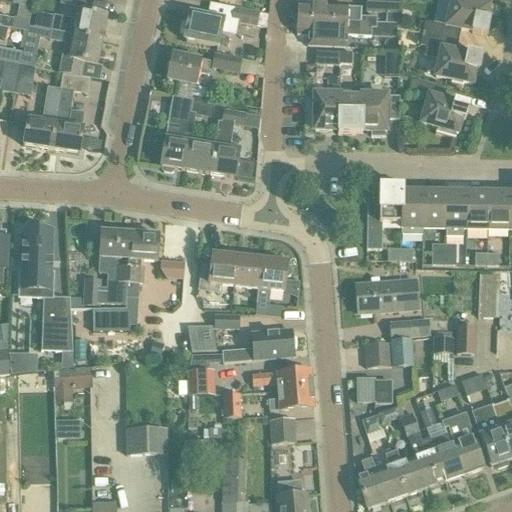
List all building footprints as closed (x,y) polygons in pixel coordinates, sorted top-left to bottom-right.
[(366,0),(366,15),(386,16),(386,20),(386,24),(398,24),(398,16),(399,16),(400,0),(366,0)] [(425,23),(423,35),(458,42),(461,30),(472,33),(472,34),(486,37),(489,22),(486,21),(489,7),(479,5),(480,2),(472,0),(468,0),(468,3),(453,0),(451,0),(451,4),(438,1),(433,25),(425,23)] [(364,23),(365,19),(361,19),(361,8),(299,6),(298,20),(364,23)] [(182,36),(185,37),(184,42),(218,48),(221,34),(235,37),(238,25),(257,29),(257,28),(267,30),(268,16),(259,14),(259,13),(234,8),(231,22),(190,14),(188,24),(184,23),(180,25),(178,33),(182,36)] [(36,19),(34,29),(51,33),(73,37),(101,43),(106,18),(78,13),(76,22),(37,14),(36,19)] [(0,26),(7,28),(27,33),(28,28),(13,25),(14,20),(0,17),(0,26)] [(298,20),(297,35),(307,35),(307,47),(340,49),(346,49),(347,37),(370,38),(370,29),(375,29),(376,24),(376,20),(365,19),(364,23),(298,20)] [(63,75),(80,79),(83,64),(96,67),(101,43),(73,37),(51,33),(49,42),(65,45),(59,75),(63,75)] [(47,55),(48,36),(35,35),(34,54),(47,55)] [(475,72),(479,73),(482,58),(467,55),(467,56),(456,53),(458,42),(423,35),(420,47),(426,48),(424,57),(439,60),(436,78),(452,81),(451,85),(462,87),(463,84),(472,86),(475,72)] [(3,63),(19,66),(20,66),(22,53),(0,49),(0,62),(3,63)] [(399,79),(400,52),(385,52),(384,79),(399,79)] [(339,66),(340,54),(316,53),(315,67),(339,68),(339,66)] [(340,54),(339,66),(351,66),(351,54),(340,54)] [(167,81),(179,84),(175,99),(192,102),(198,75),(208,76),(210,63),(201,61),(172,55),(167,81)] [(239,75),(242,60),(214,55),(211,70),(239,75)] [(19,66),(3,63),(0,85),(0,93),(14,95),(19,66)] [(20,66),(19,66),(14,95),(31,98),(35,69),(20,67),(20,66)] [(54,125),(50,151),(78,156),(80,149),(81,140),(83,130),(80,130),(83,114),(70,112),(73,94),(86,96),(89,82),(80,80),(80,79),(63,75),(60,91),(54,125)] [(315,96),(314,132),(338,133),(339,133),(339,100),(340,100),(340,97),(339,97),(339,80),(326,79),(326,97),(315,96)] [(437,129),(436,135),(455,140),(457,135),(461,121),(465,122),(469,107),(455,103),(454,105),(443,102),(447,90),(411,80),(408,92),(429,98),(421,125),(437,129)] [(50,151),(54,125),(60,91),(47,89),(42,123),(27,121),(23,146),(50,151)] [(338,133),(338,136),(362,137),(362,133),(362,101),(362,97),(362,92),(351,92),(351,100),(340,100),(339,100),(339,133),(338,133)] [(399,121),(400,98),(362,97),(362,101),(362,133),(371,133),(371,138),(386,138),(386,133),(387,121),(399,121)] [(212,105),(192,102),(175,99),(172,98),(170,112),(181,114),(178,131),(167,129),(166,139),(191,143),(195,117),(210,119),(212,105)] [(219,123),(211,177),(235,181),(236,178),(251,180),(253,165),(238,163),(240,151),(230,149),(233,127),(243,129),(246,115),(223,111),(221,124),(219,123)] [(211,177),(219,123),(218,123),(214,147),(191,143),(186,173),(211,177)] [(166,139),(161,169),(162,169),(162,172),(164,174),(171,175),(174,174),(174,171),(186,173),(191,143),(166,139)] [(81,140),(80,149),(99,152),(100,143),(81,140)] [(379,201),(367,200),(366,251),(378,252),(379,230),(401,230),(402,194),(402,189),(379,188),(379,201)] [(401,230),(401,236),(423,236),(423,230),(423,195),(402,194),(401,230)] [(445,195),(423,195),(423,230),(444,231),(445,195)] [(467,195),(445,195),(444,231),(446,231),(446,239),(463,239),(463,231),(466,231),(467,195)] [(488,196),(467,195),(466,231),(488,231),(488,196)] [(510,196),(488,196),(488,231),(509,232),(510,196)] [(72,355),(70,312),(70,311),(69,300),(67,300),(67,309),(56,309),(56,307),(52,307),(51,307),(51,302),(53,302),(53,300),(54,274),(50,274),(51,234),(24,233),(23,273),(19,273),(18,286),(19,286),(19,296),(37,297),(36,301),(43,301),(42,315),(48,316),(47,354),(61,355),(72,355)] [(100,259),(99,274),(109,275),(108,290),(100,290),(100,305),(125,307),(126,298),(130,235),(101,233),(100,259)] [(158,237),(130,235),(126,298),(138,299),(139,286),(143,286),(145,270),(140,270),(140,262),(157,263),(158,237)] [(401,252),(388,251),(387,263),(401,263),(401,252)] [(401,252),(401,263),(412,264),(412,252),(401,252)] [(201,267),(198,293),(219,295),(219,286),(234,287),(237,257),(212,254),(211,268),(201,267)] [(444,267),(444,255),(432,255),(431,267),(444,267)] [(444,255),(444,267),(456,268),(456,255),(444,255)] [(487,268),(487,256),(475,256),(474,268),(487,268)] [(487,256),(487,268),(499,268),(499,256),(487,256)] [(237,257),(234,287),(258,290),(259,290),(261,259),(237,257)] [(286,265),(286,262),(261,259),(259,290),(258,290),(255,318),(280,320),(282,308),(268,307),(270,291),(283,292),(285,277),(288,277),(290,275),(291,272),(291,269),(289,267),(286,265)] [(161,271),(166,280),(183,281),(184,265),(161,264),(161,271)] [(495,320),(496,278),(482,277),(481,320),(495,320)] [(99,309),(101,282),(84,281),(83,300),(70,300),(70,311),(83,312),(84,308),(99,309)] [(359,317),(403,313),(419,312),(416,283),(401,285),(357,288),(359,317)] [(92,333),(133,331),(132,310),(91,312),(92,333)] [(214,331),(240,332),(240,318),(214,317),(214,331)] [(391,342),(430,339),(429,322),(390,325),(391,342)] [(200,329),(204,354),(216,354),(212,328),(200,329)] [(475,358),(476,329),(456,328),(456,357),(475,358)] [(204,354),(200,329),(187,329),(191,353),(191,354),(204,354)] [(294,359),(292,332),(252,335),(253,350),(222,353),(223,365),(256,363),(256,362),(294,359)] [(453,341),(433,340),(432,356),(453,357),(453,341)] [(391,343),(393,371),(413,370),(412,342),(391,343)] [(160,356),(163,346),(153,344),(151,353),(160,356)] [(365,359),(391,358),(390,345),(364,347),(365,359)] [(6,354),(6,351),(0,352),(0,377),(10,377),(8,357),(8,353),(6,354)] [(61,371),(72,370),(72,355),(61,355),(61,371)] [(37,357),(8,357),(10,377),(36,374),(37,357)] [(391,358),(365,359),(366,371),(392,369),(391,358)] [(215,375),(235,374),(235,365),(215,366),(215,375)] [(91,369),(51,373),(53,393),(54,392),(55,406),(73,404),(72,392),(90,390),(93,390),(91,369)] [(214,373),(186,374),(187,399),(215,398),(214,373)] [(278,393),(311,391),(310,373),(252,378),(253,388),(278,386),(278,393)] [(375,382),(357,382),(358,405),(375,405),(375,382)] [(375,384),(375,406),(391,406),(391,384),(375,384)] [(313,409),(311,391),(278,393),(279,401),(268,402),(269,413),(313,409)] [(223,397),(224,421),(241,421),(240,396),(223,397)] [(492,406),(491,407),(510,462),(511,461),(511,401),(511,400),(492,406)] [(508,468),(506,463),(510,462),(491,407),(471,414),(490,469),(496,467),(498,472),(508,468)] [(425,491),(444,485),(428,440),(421,443),(411,415),(400,420),(409,443),(414,460),(425,491)] [(369,445),(385,439),(377,417),(361,423),(369,445)] [(464,417),(442,424),(444,430),(448,429),(464,478),(483,471),(464,417)] [(270,422),(270,433),(294,432),(293,421),(270,422)] [(56,422),(57,441),(80,441),(79,422),(56,422)] [(208,440),(222,440),(222,427),(214,427),(214,431),(208,430),(208,440)] [(126,458),(168,458),(167,431),(125,432),(126,458)] [(295,445),(294,432),(270,433),(271,446),(295,445)] [(444,485),(464,478),(448,433),(428,440),(444,485)] [(407,498),(425,491),(414,460),(400,465),(396,453),(392,455),(407,498)] [(386,505),(407,498),(392,455),(386,457),(390,469),(376,474),(386,505)] [(366,511),(386,505),(376,474),(371,459),(360,463),(365,477),(356,480),(366,511)] [(268,511),(269,506),(248,506),(249,504),(241,505),(241,496),(244,496),(245,461),(222,461),(221,511),(268,511)] [(306,511),(305,495),(277,497),(278,511),(306,511)]
